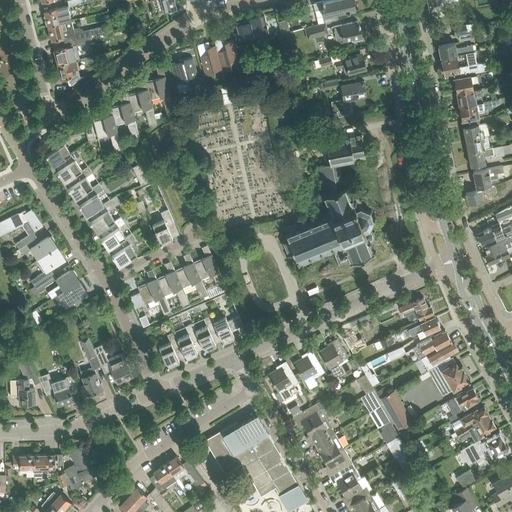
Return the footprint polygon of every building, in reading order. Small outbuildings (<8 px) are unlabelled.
[(145,0),(146,2),(151,1),(155,13),(177,7),(174,0),(145,0)] [(315,10),(322,9),(325,21),(338,18),(337,14),(347,11),(347,12),(350,11),(353,10),(350,0),(324,0),(322,0),(313,3),(315,10)] [(458,0),(428,0),(430,10),(445,7),(446,7),(445,3),(458,0)] [(48,25),(71,19),(68,5),(61,7),(44,11),(48,25)] [(236,25),(240,40),(269,32),(264,15),(237,22),(237,25),(236,25)] [(51,40),(77,33),(76,28),(74,28),(71,19),(48,25),(51,40)] [(281,34),(290,31),(287,19),(278,21),(281,34)] [(358,20),(334,26),(337,40),(352,37),(353,41),(363,39),(359,24),(358,20)] [(305,27),(307,38),(328,32),(325,21),(305,27)] [(453,27),(455,34),(459,34),(467,32),(474,29),(472,23),(453,27)] [(78,38),(84,37),(94,34),(101,32),(99,25),(77,31),(78,38)] [(475,28),(474,29),(467,32),(459,34),(460,40),(471,38),(479,34),(476,28),(475,28)] [(73,39),(75,44),(93,40),(93,39),(95,38),(94,34),(84,37),(78,38),(73,39)] [(221,37),(214,39),(216,44),(217,51),(222,68),(223,70),(232,68),(231,66),(240,63),(233,39),(222,42),(221,37)] [(215,72),(214,70),(222,68),(217,51),(216,44),(210,46),(209,43),(204,44),(204,42),(197,44),(200,54),(206,75),(215,72)] [(465,52),(473,51),(474,50),(473,50),(472,44),(467,45),(467,46),(456,48),(455,42),(438,45),(441,57),(465,52)] [(67,46),(54,49),(57,64),(74,60),(72,52),(74,51),(73,45),(67,46)] [(473,51),(465,52),(467,64),(459,66),(457,56),(441,59),(444,74),(459,71),(460,75),(485,70),(489,68),(486,61),(477,63),(474,50),(473,51)] [(337,68),(343,66),(345,74),(366,68),(365,66),(367,64),(366,60),(364,59),(363,57),(358,58),(357,54),(344,57),(345,58),(336,61),(337,68)] [(330,55),(318,58),(320,65),(332,62),(330,55)] [(176,82),(179,91),(180,94),(191,91),(192,91),(201,89),(199,82),(200,82),(193,57),(184,60),(185,63),(176,66),(176,65),(172,66),(174,74),(175,74),(178,82),(176,82)] [(81,78),(76,59),(74,60),(57,64),(61,78),(67,77),(69,83),(69,84),(70,85),(71,85),(81,78)] [(464,76),(454,78),(457,92),(473,89),(472,81),(493,77),(491,71),(464,76)] [(150,99),(151,99),(162,96),(167,112),(174,110),(165,75),(159,77),(159,79),(146,82),(146,80),(145,81),(147,88),(150,99)] [(324,82),(320,83),(321,89),(338,86),(337,79),(323,82),(324,82)] [(341,99),(331,101),(334,117),(353,113),(351,105),(350,98),(366,94),(363,81),(353,83),(342,85),(344,98),(341,99)] [(459,106),(476,102),(476,101),(482,99),(481,93),(490,92),(489,91),(499,89),(498,85),(489,87),(488,86),(473,89),(457,92),(459,106)] [(221,87),(222,93),(218,94),(220,104),(237,100),(234,90),(230,91),(228,86),(221,87)] [(155,118),(151,99),(150,99),(147,88),(142,90),(142,92),(129,95),(128,93),(130,101),(133,111),(145,108),(149,125),(157,123),(155,118)] [(492,105),(491,99),(476,102),(459,106),(462,120),(472,118),(479,117),(477,108),(492,105)] [(202,104),(201,100),(186,103),(188,108),(202,104)] [(138,130),(133,111),(130,101),(124,102),(124,104),(112,108),(111,106),(110,106),(112,114),(113,114),(115,124),(116,124),(127,121),(132,138),(139,136),(138,131),(138,130)] [(499,126),(511,120),(505,108),(494,114),(499,126)] [(122,148),(116,124),(115,124),(113,114),(112,114),(107,115),(107,117),(94,120),(94,119),(93,119),(95,128),(98,137),(110,134),(115,150),(122,148)] [(84,121),(87,134),(94,133),(91,120),(84,121)] [(484,136),(489,135),(487,122),(479,124),(479,123),(463,126),(466,139),(484,136)] [(330,131),(319,133),(322,149),(328,147),(331,163),(320,164),(324,186),(343,182),(339,162),(366,157),(362,134),(332,140),(330,131)] [(89,141),(96,139),(94,133),(87,134),(89,141)] [(71,153),(69,151),(64,142),(60,145),(53,134),(44,140),(44,141),(46,140),(52,150),(46,154),(53,165),(65,157),(71,153)] [(484,148),(483,141),(485,141),(484,136),(466,139),(468,151),(484,148)] [(504,153),(503,145),(484,148),(468,151),(470,165),(486,162),(484,155),(491,154),(491,156),(493,156),(503,154),(504,153)] [(57,171),(64,182),(76,174),(82,170),(82,169),(75,160),(82,155),(77,149),(71,153),(65,157),(69,163),(57,171)] [(133,166),(141,185),(150,180),(142,163),(138,165),(137,164),(133,166)] [(68,187),(75,198),(87,191),(93,186),(86,176),(93,172),(88,165),(82,169),(82,170),(76,174),(80,180),(68,187)] [(489,174),(504,171),(504,169),(503,165),(473,170),(476,187),(491,185),(489,174)] [(192,192),(188,178),(182,180),(186,194),(192,192)] [(93,186),(87,191),(91,197),(79,204),(86,215),(98,208),(98,207),(104,203),(97,193),(104,189),(99,182),(93,186)] [(289,239),(283,241),(289,256),(295,253),(300,265),(334,251),(339,263),(350,259),(351,260),(359,257),(362,264),(368,261),(366,254),(373,251),(369,240),(374,238),(374,231),(369,227),(373,218),(370,209),(361,206),(361,199),(356,194),(351,196),(347,185),(344,186),(343,182),(324,186),(326,194),(324,195),(329,206),(317,210),(318,213),(308,217),(307,214),(295,219),(296,222),(284,227),(289,239)] [(497,190),(495,185),(475,190),(465,193),(468,203),(484,199),(483,194),(497,190)] [(121,202),(116,195),(104,203),(98,207),(98,208),(102,213),(90,221),(97,232),(109,224),(115,220),(108,210),(121,202)] [(498,220),(511,214),(511,209),(510,205),(495,213),(498,220)] [(25,210),(0,221),(0,234),(29,220),(35,229),(42,224),(32,208),(27,212),(25,210)] [(152,224),(157,234),(161,243),(173,238),(168,225),(174,222),(168,208),(161,212),(164,219),(152,224)] [(127,217),(124,213),(115,220),(109,224),(112,230),(101,238),(108,249),(120,241),(119,241),(126,237),(126,236),(119,226),(126,222),(123,219),(127,217)] [(477,234),(481,244),(495,238),(511,231),(511,223),(508,225),(508,226),(502,229),(499,222),(491,226),(491,227),(487,228),(483,230),(484,231),(477,234)] [(33,231),(16,242),(19,248),(30,241),(37,236),(33,231)] [(508,239),(509,241),(511,239),(511,231),(495,238),(497,241),(485,246),(488,254),(486,255),(489,263),(509,255),(504,241),(508,239)] [(137,239),(132,232),(126,236),(126,237),(119,241),(120,241),(124,247),(112,254),(119,265),(137,254),(131,245),(130,243),(137,239)] [(23,253),(31,248),(38,259),(42,256),(57,247),(49,235),(33,245),(30,241),(19,248),(23,253)] [(43,271),(31,279),(34,285),(46,277),(53,273),(50,268),(64,258),(57,247),(42,256),(38,259),(36,260),(43,271)] [(201,279),(201,278),(212,274),(218,288),(220,292),(227,288),(226,286),(212,253),(202,257),(203,259),(194,263),(201,279)] [(183,287),(186,293),(197,288),(201,297),(203,296),(204,299),(209,297),(201,278),(201,279),(194,263),(192,258),(191,258),(193,262),(184,265),(185,267),(176,271),(175,271),(182,287),(183,287)] [(182,305),(190,302),(186,293),(183,287),(182,287),(175,271),(176,271),(173,266),(174,270),(166,274),(166,275),(157,279),(157,280),(164,295),(175,290),(182,305)] [(47,291),(52,297),(64,290),(79,280),(71,268),(56,278),(59,283),(47,291)] [(165,316),(172,312),(164,295),(157,280),(157,279),(155,274),(154,274),(156,278),(151,280),(147,282),(148,283),(139,287),(138,286),(140,291),(145,303),(157,298),(165,316)] [(38,291),(45,287),(44,286),(50,282),(47,277),(46,277),(34,285),(38,291)] [(86,292),(79,280),(64,290),(72,302),(86,292)] [(140,291),(130,296),(132,301),(133,302),(135,308),(145,303),(140,291)] [(403,316),(416,310),(420,319),(425,317),(434,313),(430,305),(428,306),(424,297),(399,307),(403,316)] [(67,302),(56,308),(59,314),(70,308),(67,302)] [(36,309),(30,313),(37,323),(42,319),(36,309)] [(210,331),(217,329),(217,328),(214,322),(214,321),(211,314),(204,318),(207,325),(196,329),(196,330),(199,337),(204,349),(216,344),(210,331)] [(214,322),(217,328),(217,329),(222,341),(234,336),(231,329),(242,324),(243,326),(244,326),(239,315),(227,321),(226,316),(214,321),(214,322)] [(403,329),(406,336),(412,333),(417,330),(419,334),(426,332),(440,326),(435,315),(403,329)] [(146,318),(141,320),(143,326),(149,324),(146,318)] [(185,326),(188,333),(178,338),(177,338),(180,345),(186,357),(198,352),(192,340),(199,337),(196,330),(196,329),(193,323),(185,326)] [(10,329),(13,335),(19,333),(18,332),(23,329),(21,324),(10,329)] [(30,326),(23,329),(18,332),(19,333),(21,337),(26,334),(33,331),(30,326)] [(167,334),(170,341),(159,346),(158,343),(152,345),(154,351),(160,349),(167,365),(179,360),(174,348),(180,345),(177,338),(178,338),(175,331),(167,334)] [(424,355),(424,356),(437,349),(452,340),(447,333),(444,334),(442,331),(434,336),(433,335),(416,344),(423,355),(424,355)] [(353,333),(346,336),(354,349),(360,346),(353,333)] [(391,334),(379,339),(382,346),(394,340),(391,334)] [(90,359),(97,356),(93,348),(94,347),(89,336),(86,337),(85,335),(81,336),(82,339),(80,340),(89,359),(90,359)] [(326,374),(330,380),(343,372),(338,363),(348,356),(337,337),(331,341),(332,343),(319,350),(325,360),(332,371),(326,374)] [(437,349),(424,356),(427,361),(441,353),(444,358),(459,349),(454,340),(452,341),(452,340),(437,349)] [(114,356),(108,359),(101,344),(94,347),(93,348),(97,356),(104,372),(112,369),(117,382),(133,375),(125,357),(116,361),(114,356)] [(405,350),(403,345),(380,355),(382,361),(390,357),(405,350)] [(309,388),(317,383),(314,377),(318,375),(324,371),(311,349),(305,352),(306,354),(294,362),(299,371),(300,371),(309,388)] [(465,371),(461,364),(458,366),(452,356),(429,370),(443,396),(461,385),(460,384),(468,379),(469,380),(470,378),(468,378),(465,372),(465,371)] [(35,402),(35,392),(35,386),(35,383),(40,380),(38,376),(30,357),(23,361),(31,377),(29,378),(29,377),(18,377),(18,378),(10,378),(11,395),(20,395),(20,403),(35,402)] [(268,373),(284,399),(292,395),(288,388),(299,382),(291,369),(286,360),(279,364),(281,366),(268,373)] [(366,362),(361,365),(366,374),(367,374),(371,372),(366,362)] [(102,388),(99,379),(93,366),(80,371),(86,384),(80,386),(84,395),(89,393),(102,388)] [(49,372),(38,376),(40,380),(47,394),(54,391),(59,404),(73,399),(71,393),(79,391),(71,374),(52,381),(49,372)] [(366,374),(358,378),(367,394),(373,390),(375,389),(367,374),(366,374)] [(388,391),(384,386),(376,391),(380,397),(388,391)] [(473,386),(446,401),(454,414),(469,405),(468,404),(478,399),(479,398),(478,395),(477,393),(473,386)] [(405,407),(395,389),(380,398),(398,429),(418,417),(410,404),(405,407)] [(373,390),(367,394),(376,408),(382,405),(373,390)] [(12,395),(12,405),(20,404),(19,395),(12,395)] [(299,425),(303,423),(307,429),(322,420),(322,419),(327,416),(322,406),(320,407),(317,402),(293,416),(299,425)] [(300,410),(297,404),(289,409),(292,415),(300,410)] [(376,408),(384,423),(385,424),(391,420),(382,405),(376,408)] [(463,423),(453,428),(455,432),(462,428),(463,430),(490,415),(484,406),(478,409),(477,407),(459,417),(463,423)] [(275,487),(288,510),(307,498),(257,414),(240,424),(237,420),(205,439),(225,473),(241,463),(261,495),(275,487)] [(460,440),(471,433),(474,439),(490,430),(489,428),(495,425),(490,415),(463,430),(462,428),(455,432),(460,440)] [(306,437),(312,447),(335,433),(331,426),(327,428),(322,420),(307,429),(310,434),(306,437)] [(387,427),(393,438),(394,439),(400,435),(391,420),(385,424),(384,423),(380,425),(383,430),(387,427)] [(405,428),(401,430),(406,440),(411,437),(405,428)] [(482,442),(480,438),(468,445),(479,463),(508,447),(502,437),(499,432),(482,442)] [(338,437),(335,433),(312,447),(317,455),(321,453),(324,458),(344,447),(338,437)] [(389,441),(391,445),(396,442),(402,454),(408,450),(400,435),(394,439),(393,438),(389,441)] [(417,442),(410,447),(416,457),(423,453),(417,442)] [(64,468),(66,471),(63,473),(65,478),(67,484),(73,480),(76,487),(84,483),(83,481),(84,480),(84,479),(98,473),(93,461),(93,460),(92,460),(85,445),(70,451),(75,462),(64,468)] [(324,467),(330,477),(353,463),(344,447),(324,458),(328,464),(324,467)] [(199,459),(205,455),(202,449),(196,453),(199,459)] [(430,449),(424,453),(426,457),(433,454),(430,449)] [(406,472),(417,466),(408,450),(402,454),(397,456),(406,472)] [(13,455),(13,467),(20,467),(20,472),(27,472),(27,476),(34,476),(33,471),(34,471),(33,454),(20,454),(20,455),(13,455)] [(48,454),(33,454),(34,471),(33,471),(34,476),(42,475),(42,471),(47,471),(47,467),(49,467),(49,466),(55,466),(54,454),(48,454)] [(423,469),(429,466),(424,454),(418,457),(423,469)] [(189,472),(201,489),(207,485),(188,459),(182,463),(177,455),(165,463),(176,479),(187,471),(188,473),(189,472)] [(165,487),(176,479),(165,463),(153,471),(160,481),(164,486),(165,487)] [(342,488),(357,479),(361,477),(353,463),(330,477),(334,485),(339,483),(342,488)] [(463,486),(475,479),(469,468),(457,475),(463,486)] [(492,495),(498,505),(511,497),(511,494),(510,491),(511,489),(511,473),(511,471),(493,481),(498,491),(492,495)] [(57,475),(59,480),(59,481),(65,478),(63,473),(57,475)] [(391,480),(399,495),(405,491),(397,476),(391,480)] [(341,497),(347,506),(370,493),(367,486),(362,488),(357,479),(342,488),(346,494),(341,497)] [(175,511),(163,495),(159,490),(156,485),(149,492),(164,511),(175,511)] [(137,486),(128,496),(143,510),(149,503),(144,499),(147,495),(137,486)] [(159,490),(163,495),(168,491),(165,487),(164,486),(159,490)] [(455,511),(474,511),(471,506),(477,503),(467,486),(456,492),(461,501),(452,506),(455,511)] [(59,495),(54,491),(47,499),(61,511),(71,501),(61,492),(59,495)] [(384,504),(377,491),(371,494),(370,493),(347,506),(350,511),(372,511),(379,508),(378,507),(384,504)] [(133,511),(141,511),(143,510),(128,496),(119,506),(125,511),(131,511),(133,511)] [(47,499),(41,504),(46,509),(43,511),(61,511),(47,499)]
